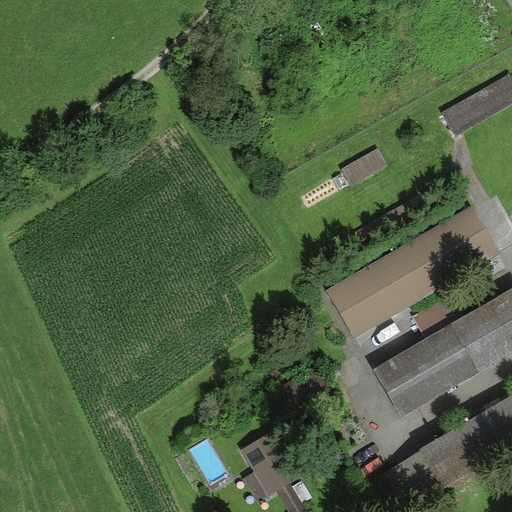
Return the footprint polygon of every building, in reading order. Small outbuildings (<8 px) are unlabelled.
[(511,87),(506,77),(441,114),(454,138),(511,105),(511,87)] [(383,149),(346,168),(354,183),(390,165),(383,149)] [(468,205),(324,294),(355,343),(499,254),(468,205)] [(511,353),(511,289),(467,316),(427,339),(377,369),(405,416),(511,353)] [(454,294),(414,317),(427,339),(467,316),(454,294)] [(511,396),(370,478),(389,511),(437,483),(440,488),(511,447),(511,396)] [(285,511),(299,511),(318,501),(276,429),(241,450),(269,498),(275,494),(285,511)]
